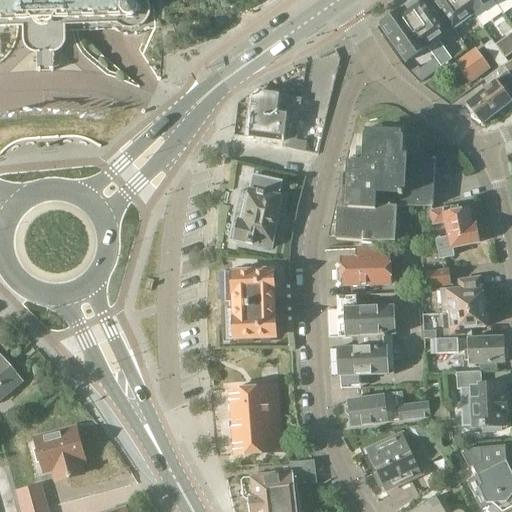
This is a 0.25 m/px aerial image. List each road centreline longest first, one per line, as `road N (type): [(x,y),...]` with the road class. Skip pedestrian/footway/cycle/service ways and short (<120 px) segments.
road 1 (residential): [(364,511),(319,422),(310,246),(348,93),(370,52)]
road 2 (tertiary): [(187,116),(337,0)]
road 3 (residential): [(370,52),(390,79),(487,147)]
road 4 (tertiary): [(187,116),(77,194)]
road 5 (tertiary): [(101,216),(130,195),(187,116)]
road 6 (secondary): [(55,295),(132,401)]
road 7 (secondary): [(132,401),(92,280)]
road 8 (secondary): [(132,401),(192,511)]
